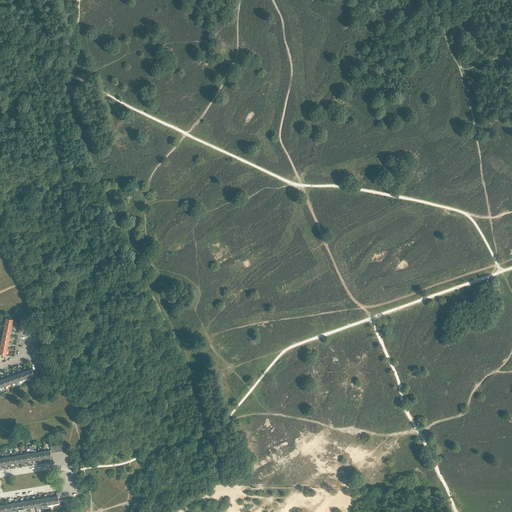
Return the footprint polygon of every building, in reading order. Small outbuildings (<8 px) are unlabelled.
[(11,349),(7,348),(7,349),(0,347),(0,353),(6,355),(7,350),(10,351),(11,349)] [(24,368),(25,371),(26,371),(28,378),(27,378),(28,381),(30,381),(29,377),(34,376),(33,373),(32,369),(27,371),(26,367),(24,368)] [(26,371),(25,371),(21,373),(20,369),(18,370),(19,373),(20,373),(23,380),(27,378),(28,378),(26,371)] [(13,372),(14,375),(15,375),(17,382),(16,382),(17,385),(20,384),(19,381),(23,380),(20,373),(19,373),(16,375),(14,371),(13,372)] [(7,374),(8,377),(9,377),(11,384),(10,384),(11,387),(14,387),(12,384),(16,382),(17,382),(15,375),(14,375),(10,377),(9,373),(7,374)] [(9,377),(8,377),(4,379),(3,375),(1,376),(2,379),(3,379),(6,386),(10,384),(11,384),(9,377)] [(45,458),(46,458),(50,458),(51,461),(53,461),(52,457),(51,457),(51,453),(52,453),(51,447),(49,447),(49,451),(44,451),(45,458)] [(30,454),(27,454),(28,461),(29,461),(33,460),(33,464),(35,464),(35,460),(34,460),(32,453),(33,453),(33,450),(30,450),(30,454)] [(44,451),(38,452),(40,459),(44,459),(45,462),(47,462),(46,458),(45,458),(44,451)] [(38,452),(33,453),(32,453),(34,460),(35,460),(39,460),(39,463),(41,463),(40,459),(38,452)] [(12,457),(9,457),(10,464),(11,464),(15,463),(15,467),(17,467),(17,463),(16,463),(15,456),(16,456),(15,453),(12,453),(12,457)] [(27,454),(21,455),(22,462),(23,462),(27,461),(27,465),(29,465),(29,461),(28,461),(27,454)] [(21,455),(16,456),(15,456),(16,463),(17,463),(21,462),(21,466),(23,466),(23,462),(22,462),(21,455)] [(9,457),(3,458),(4,465),(5,465),(9,464),(10,468),(11,468),(11,464),(10,464),(9,457)] [(58,492),(56,493),(57,496),(53,497),(52,497),(53,504),(60,503),(60,500),(59,501),(58,496),(59,496),(58,492)] [(49,508),(48,505),(47,505),(46,498),(47,498),(46,494),(44,495),(45,498),(41,499),(40,499),(41,506),(42,506),(45,505),(46,509),(49,508)] [(43,509),(42,506),(41,506),(40,499),(41,499),(40,495),(39,496),(39,499),(35,500),(34,500),(35,507),(40,506),(41,510),(43,509)] [(31,511),(30,508),(29,508),(28,501),(29,501),(29,497),(27,498),(27,501),(23,502),(22,502),(23,509),(24,509),(27,508),(28,511),(31,511)] [(25,511),(24,509),(23,509),(22,502),(23,502),(23,498),(21,499),(21,502),(17,503),(16,503),(18,510),(21,509),(21,511),(25,511)]
